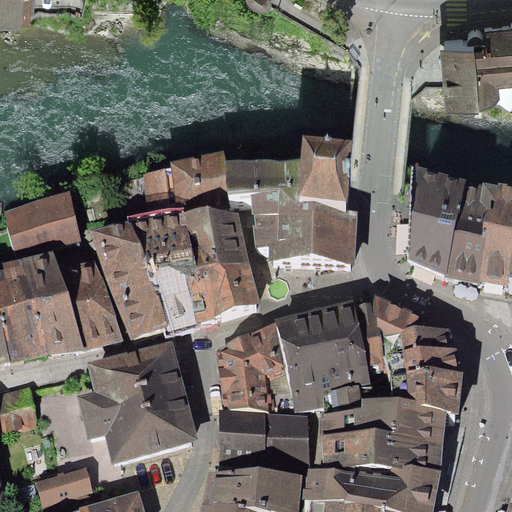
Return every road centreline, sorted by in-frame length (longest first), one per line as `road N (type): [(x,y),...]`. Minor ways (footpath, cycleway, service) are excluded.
road 1 (residential): [(388,279),(373,216),(395,0)]
road 2 (residential): [(195,340),(388,279)]
road 3 (residential): [(0,381),(195,340)]
road 4 (residential): [(388,279),(490,343),(506,399)]
road 5 (residential): [(180,511),(207,449),(195,340)]
